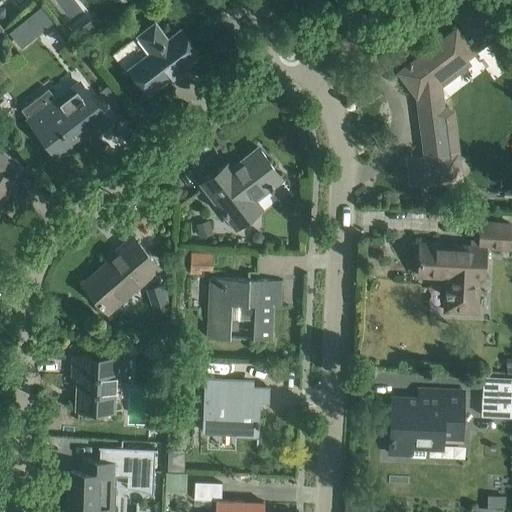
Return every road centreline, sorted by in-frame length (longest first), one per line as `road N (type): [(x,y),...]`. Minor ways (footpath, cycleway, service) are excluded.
road 1 (residential): [(3,511),(20,490),(28,308),(47,248),(292,53)]
road 2 (residential): [(327,511),(343,161),(323,94),(292,53)]
